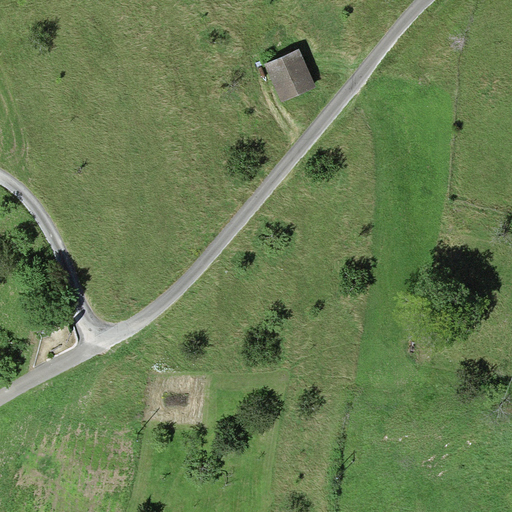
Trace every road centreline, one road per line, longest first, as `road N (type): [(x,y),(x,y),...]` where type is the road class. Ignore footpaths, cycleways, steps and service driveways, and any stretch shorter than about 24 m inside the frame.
road 1 (track): [(0,400),(168,297),(238,228),(426,0)]
road 2 (track): [(0,176),(39,215),(83,316),(108,334)]
